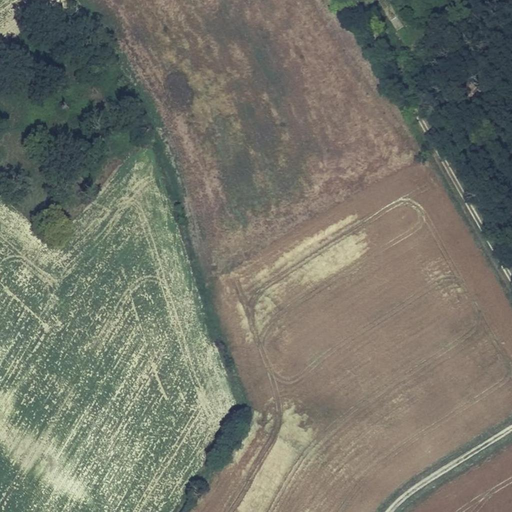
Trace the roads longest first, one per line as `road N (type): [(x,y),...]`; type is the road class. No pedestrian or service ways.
road 1 (track): [(511,280),(353,0)]
road 2 (track): [(380,511),(413,478),(511,423)]
